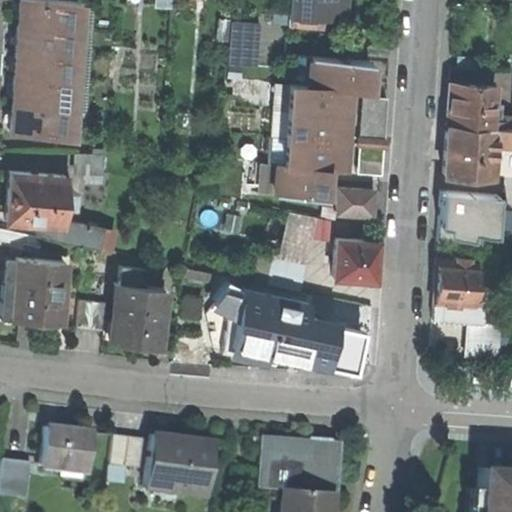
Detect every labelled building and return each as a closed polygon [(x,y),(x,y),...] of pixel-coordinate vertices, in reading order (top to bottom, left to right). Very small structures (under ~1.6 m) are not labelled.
[(75,0),(16,0),(15,21),(74,26),(75,0)] [(342,0),(286,0),(285,22),(321,25),(322,15),(342,16),(342,0)] [(227,19),(227,33),(255,35),(256,21),(227,19)] [(74,26),(15,21),(12,47),(72,52),(74,26)] [(227,33),(226,47),(254,49),(255,35),(227,33)] [(72,52),(12,47),(10,74),(70,78),(72,52)] [(254,49),(226,47),(225,61),(253,63),(254,49)] [(306,82),(344,84),(365,86),(366,57),(307,54),(306,82)] [(478,55),(455,54),(454,65),(477,67),(478,55)] [(68,104),(70,78),(10,74),(8,100),(68,104)] [(443,121),(488,124),(489,117),(491,84),(446,80),(443,121)] [(285,81),(284,108),(343,111),(344,84),(306,82),(285,81)] [(386,94),(362,92),(357,168),(382,169),(386,94)] [(66,132),(68,104),(8,100),(6,128),(66,132)] [(282,133),(341,137),(343,111),(284,108),(282,133)] [(489,117),(488,124),(494,125),(511,126),(511,114),(494,113),(494,118),(489,117)] [(443,121),(439,171),(490,174),(493,142),(494,125),(488,124),(443,121)] [(511,125),(511,126),(494,125),(493,142),(511,143),(511,125)] [(281,161),(323,164),(339,165),(341,137),(282,133),(281,161)] [(101,151),(73,151),(73,168),(77,171),(100,171),(101,151)] [(281,161),(272,161),(271,191),(321,194),(323,164),(281,161)] [(60,222),(60,217),(63,172),(5,169),(3,219),(36,220),(60,222)] [(225,172),(223,193),(248,195),(250,174),(225,172)] [(372,188),(335,185),(333,212),(370,214),(372,188)] [(438,189),(435,240),(479,248),(479,235),(493,236),(495,192),(438,189)] [(238,231),(243,212),(226,208),(221,227),(238,231)] [(100,226),(60,217),(60,222),(36,220),(34,235),(96,248),(100,226)] [(332,235),(329,274),(371,277),(374,238),(332,235)] [(452,258),(434,257),(430,318),(466,320),(481,321),(483,283),(473,283),(475,260),(466,259),(466,255),(452,254),(452,258)] [(61,259),(12,255),(11,272),(18,273),(15,316),(58,319),(59,305),(57,305),(59,261),(61,261),(61,259)] [(270,255),(264,283),(297,290),(304,262),(270,255)] [(155,345),(161,287),(143,285),(145,268),(117,265),(115,282),(111,281),(111,283),(113,283),(109,318),(113,318),(111,340),(155,345)] [(252,281),(250,290),(239,288),(224,281),(211,297),(231,306),(231,324),(225,351),(260,358),(261,349),(304,358),(306,348),(343,355),(349,327),(311,319),(312,316),(301,314),(306,292),(297,290),(264,283),(252,281)] [(103,301),(75,298),(72,325),(100,328),(103,301)] [(496,322),(481,321),(466,320),(464,352),(494,354),(496,322)] [(86,431),(40,425),(35,464),(56,467),(57,460),(82,464),(86,431)] [(139,438),(109,434),(105,464),(135,468),(139,438)] [(207,442),(147,435),(141,481),(175,486),(174,491),(200,494),(207,442)] [(283,470),(282,489),(324,491),(324,480),(333,480),(335,447),(304,445),(305,438),(255,435),(253,469),(283,470)] [(24,461),(0,457),(0,494),(20,497),(24,461)] [(511,511),(511,470),(476,468),(472,511),(511,511)] [(282,489),(279,488),(277,511),(322,511),(324,491),(282,489)]
